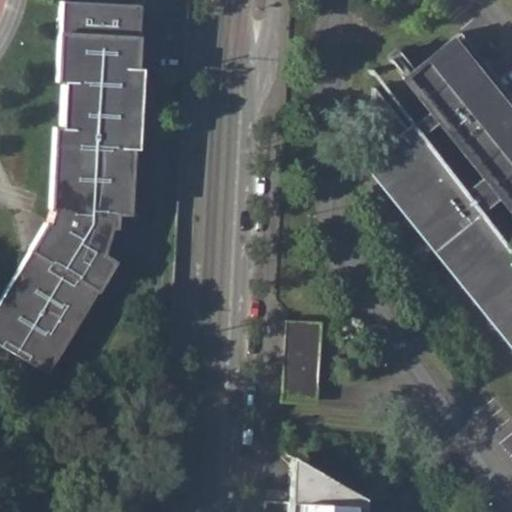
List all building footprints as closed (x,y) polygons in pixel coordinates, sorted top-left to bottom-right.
[(138,4),(62,0),(57,81),(65,82),(63,127),(55,127),(51,208),(53,209),(49,223),(46,222),(0,300),(0,342),(49,371),(113,259),(102,252),(114,213),(127,213),(130,149),(137,150),(141,69),(134,68),(138,4)] [(421,223),(437,243),(433,247),(511,346),(511,99),(510,97),(502,103),(484,80),(492,74),(457,30),(410,68),(396,50),(386,58),(427,109),(404,127),(370,85),(369,161),(371,158),(381,170),(375,174),(416,227),(421,223)] [(510,97),(492,74),(484,80),(502,103),(510,97)] [(284,321),(283,378),(316,379),(317,323),(284,321)] [(315,399),(316,379),(283,378),(282,397),(315,399)] [(289,452),(287,500),(332,503),(347,511),(361,511),(362,493),(289,452)] [(286,511),(347,511),(332,503),(287,500),(286,511)]
